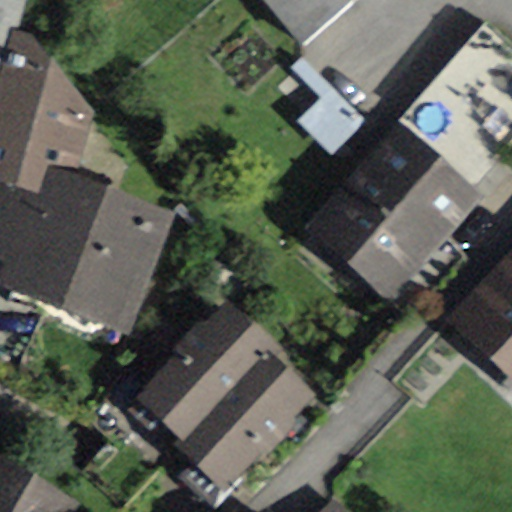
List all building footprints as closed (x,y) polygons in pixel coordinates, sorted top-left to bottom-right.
[(263,0),(303,46),(354,0),(263,0)] [(478,196),(511,154),(511,52),(481,27),(396,129),(478,196)] [(0,178),(40,193),(48,196),(50,189),(61,193),(83,119),(30,50),(12,45),(0,89),(0,178)] [(334,155),(363,128),(308,71),(280,97),(334,155)] [(366,166),(308,232),(378,293),(462,196),(404,143),(377,175),(366,166)] [(61,193),(50,189),(48,196),(20,268),(56,281),(51,293),(119,318),(153,228),(108,211),(61,193)] [(511,279),(469,324),(511,363),(511,279)] [(190,437),(191,437),(266,357),(226,320),(210,337),(202,338),(184,357),(184,364),(155,394),(194,431),(190,437)] [(267,358),(266,357),(191,437),(231,475),(258,445),(265,445),(300,401),(264,366),(267,358)] [(0,471),(0,511),(61,511),(63,508),(0,471)]
